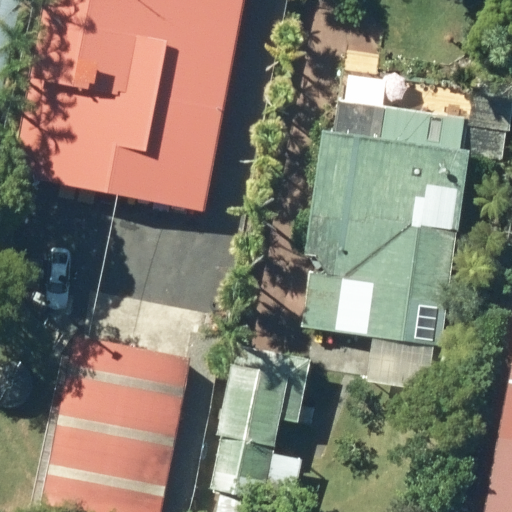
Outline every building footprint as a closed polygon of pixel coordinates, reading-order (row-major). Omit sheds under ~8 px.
[(58,0),(22,175),(214,215),(258,0),(58,0)] [(437,44),(459,50),(465,30),(443,23),(437,44)] [(378,380),(438,390),(446,343),(451,345),(468,229),(477,231),(488,154),(475,153),(479,120),(404,109),(399,141),(341,133),(312,326),(384,338),(378,380)] [(49,508),(65,511),(179,511),(215,358),(91,330),(49,508)] [(220,487),(277,501),(289,447),(291,448),(299,419),(310,422),(324,360),(252,344),(220,487)] [(449,383),(476,385),(478,352),(451,351),(449,383)] [(220,511),(249,511),(251,505),(224,499),(220,511)]
